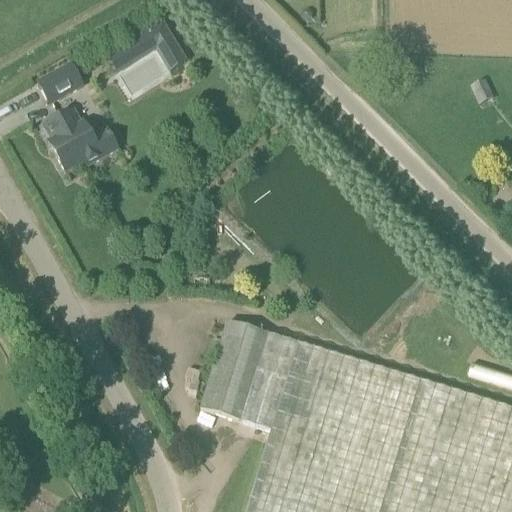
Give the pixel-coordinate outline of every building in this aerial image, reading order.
[(310,20),(311,14),(306,10),(301,12),(300,18),(304,22),(310,20)] [(180,53),(169,60),(176,70),(186,64),(180,53)] [(51,109),(85,90),(71,65),(37,85),(51,109)] [(118,152),(108,136),(107,133),(92,141),(83,126),(81,127),(72,113),(44,129),(52,144),(48,146),(65,176),(83,166),(85,170),(118,152)] [(237,424),(264,336),(227,325),(200,413),(237,424)] [(511,511),(511,411),(264,336),(237,424),(270,434),(246,511),(511,511)]
